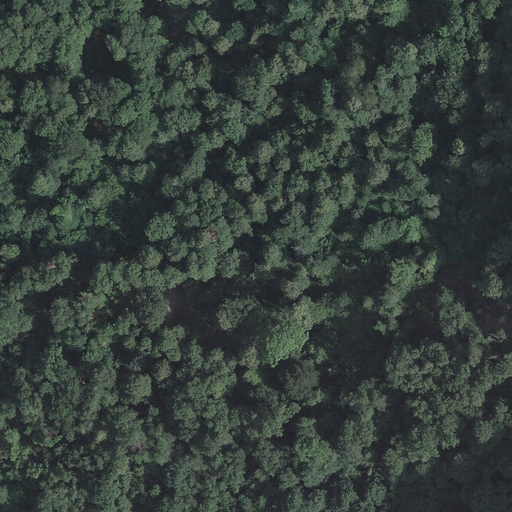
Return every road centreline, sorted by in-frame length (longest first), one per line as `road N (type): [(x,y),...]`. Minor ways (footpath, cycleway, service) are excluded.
road 1 (track): [(94,67),(168,281),(179,409),(251,511)]
road 2 (track): [(90,511),(43,467),(0,403)]
